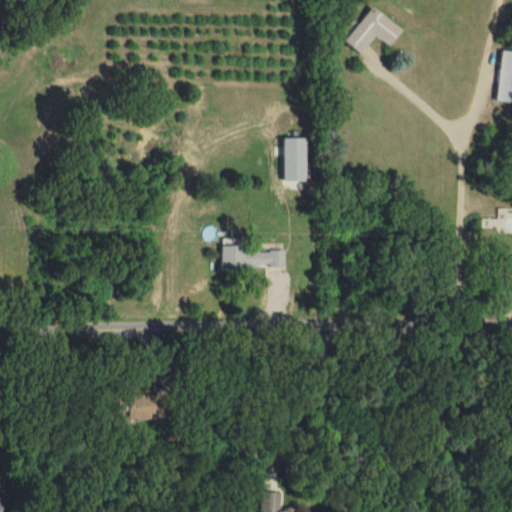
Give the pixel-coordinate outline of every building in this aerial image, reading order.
[(389,44),(401,27),(371,5),(345,40),(361,51),(374,33),(389,44)] [(496,99),(511,100),(511,49),(499,49),(496,99)] [(304,136),(282,136),(282,186),(304,187),(304,136)] [(220,267),(258,267),(258,264),(283,264),(282,248),(235,248),(235,236),(220,237),(220,267)] [(511,282),(511,281),(511,259),(503,264),(511,282)] [(160,392),(127,392),(127,417),(160,416),(160,392)] [(291,511),(292,508),(277,507),(279,491),(261,489),(258,511),(291,511)]
